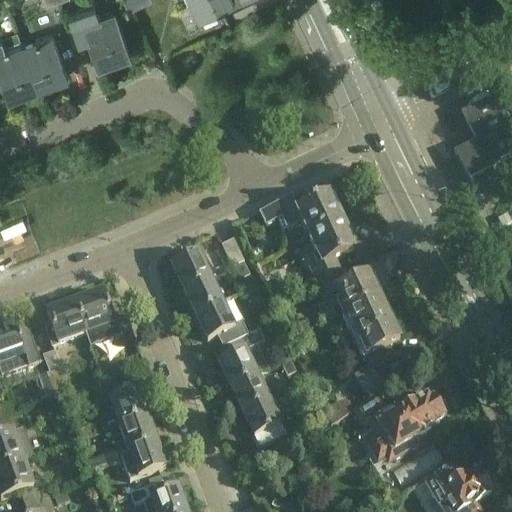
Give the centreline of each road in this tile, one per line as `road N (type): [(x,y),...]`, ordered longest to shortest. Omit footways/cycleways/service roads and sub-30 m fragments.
road 1 (residential): [(0,151),(140,99),(164,103),(262,189)]
road 2 (secondary): [(377,132),(511,379)]
road 3 (residential): [(224,511),(129,253)]
road 4 (secondary): [(511,352),(387,126)]
road 5 (residential): [(362,74),(511,17)]
road 6 (residential): [(129,253),(262,189)]
road 7 (residential): [(0,298),(129,253)]
road 8 (residential): [(262,189),(377,132)]
